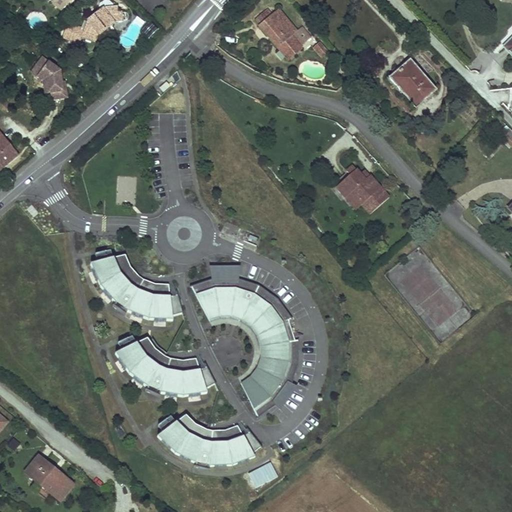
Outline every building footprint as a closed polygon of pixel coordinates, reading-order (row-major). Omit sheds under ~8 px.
[(298,32),(275,5),(256,21),(279,48),(293,37),(298,32)] [(109,14),(95,16),(82,27),(78,36),(62,30),(56,45),(62,47),(61,49),(74,54),(75,52),(89,58),(93,59),(94,58),(96,57),(97,56),(98,55),(98,54),(90,50),(95,39),(97,41),(105,33),(105,31),(115,29),(113,19),(110,20),(109,14)] [(302,48),(293,37),(279,48),(288,60),(302,48)] [(319,41),(311,48),(321,58),(328,52),(319,41)] [(49,65),(43,60),(31,75),(37,79),(49,65)] [(434,89),(410,62),(391,78),(415,106),(434,89)] [(43,84),(44,104),(66,102),(64,86),(61,86),(60,74),(49,65),(37,79),(43,84)] [(166,81),(159,88),(163,93),(170,86),(166,81)] [(0,169),(19,154),(0,132),(0,169)] [(511,146),(511,140),(506,134),(503,137),(511,147),(511,146)] [(362,173),(355,164),(349,169),(352,173),(338,185),(347,196),(354,190),(364,202),(363,203),(371,213),(391,197),(372,174),(371,175),(367,178),(362,173)] [(371,175),(366,169),(362,173),(367,178),(371,175)] [(116,175),(115,203),(134,205),(136,177),(116,175)] [(364,202),(354,190),(347,196),(357,208),(363,203),(364,202)] [(131,268),(126,256),(113,259),(110,251),(95,255),(96,263),(90,265),(99,287),(114,304),(126,312),(147,319),(172,321),(172,316),(183,314),(178,296),(170,298),(168,286),(154,285),(143,280),(139,278),(131,268)] [(211,281),(191,287),(209,321),(220,318),(231,318),(242,321),(250,327),(257,336),(260,347),(260,358),(256,369),(250,377),(240,384),(257,418),(274,405),(280,410),(289,398),(296,387),(291,384),(298,363),(298,341),(295,341),(288,320),(291,319),(278,301),(259,287),(238,280),(240,267),(209,267),(211,281)] [(154,350),(147,339),(135,344),(131,337),(117,343),(120,350),(114,353),(127,373),(145,388),(158,393),(180,397),(205,394),(204,389),(214,385),(206,368),(198,371),(195,360),(181,362),(169,359),(165,358),(154,350)] [(0,431),(8,422),(0,415),(0,431)] [(195,426),(186,416),(175,424),(169,418),(157,426),(161,433),(156,437),(173,454),(193,465),(207,468),(230,467),(253,459),(252,455),(260,448),(249,434),(242,438),(237,428),(223,432),(211,432),(207,431),(195,426)] [(4,448),(10,455),(20,445),(14,438),(4,448)] [(51,465),(39,456),(25,473),(60,501),(74,484),(65,477),(63,479),(49,468),(51,465)] [(270,462),(246,474),(254,489),(278,477),(270,462)] [(65,477),(51,465),(49,468),(63,479),(65,477)]
